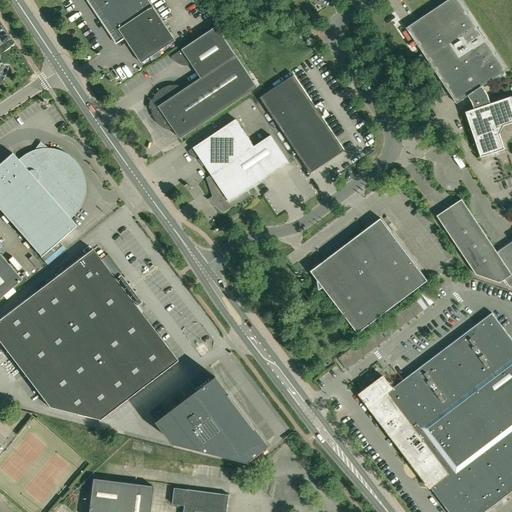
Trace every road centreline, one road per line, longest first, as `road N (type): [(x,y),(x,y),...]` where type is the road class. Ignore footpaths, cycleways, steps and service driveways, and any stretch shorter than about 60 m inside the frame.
road 1 (unclassified): [(200,268),(243,239),(299,226),(389,155),(390,131),(334,41),(339,22),(369,0)]
road 2 (tertiary): [(386,511),(200,268)]
road 3 (tertiary): [(200,268),(61,69)]
